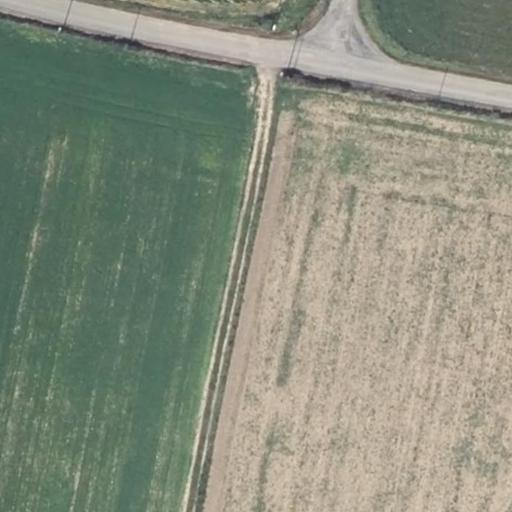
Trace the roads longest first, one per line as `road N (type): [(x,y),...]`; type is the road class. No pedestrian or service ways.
road 1 (track): [(268,52),(261,142),(193,511)]
road 2 (tertiary): [(338,66),(17,0)]
road 3 (tertiary): [(511,97),(338,66)]
